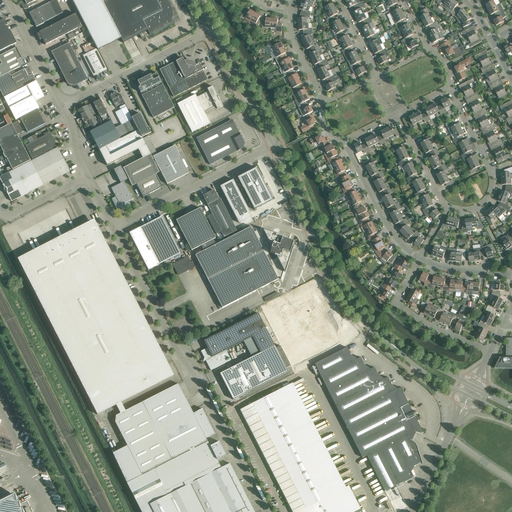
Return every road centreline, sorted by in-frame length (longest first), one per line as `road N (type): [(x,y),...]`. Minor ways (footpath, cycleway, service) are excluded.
road 1 (unclassified): [(267,511),(112,227)]
road 2 (unknown): [(373,511),(311,372),(217,415)]
road 3 (tertiary): [(397,348),(340,291),(275,144)]
road 4 (unknown): [(193,290),(204,315),(214,318),(287,283),(306,234),(265,217)]
road 5 (unclassified): [(112,227),(275,144)]
road 6 (unclassified): [(61,104),(211,29)]
road 7 (residential): [(343,141),(387,227),(418,259)]
road 8 (residential): [(490,351),(402,307),(398,298),(411,272)]
road 9 (tertiary): [(275,144),(211,29)]
